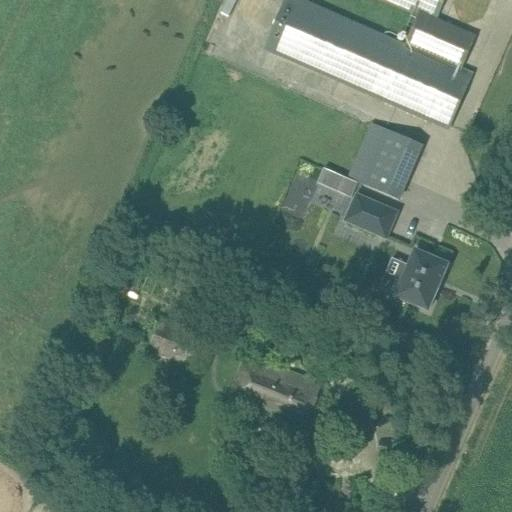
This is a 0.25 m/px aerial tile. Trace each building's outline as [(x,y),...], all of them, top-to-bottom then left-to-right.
[(472,75),(461,70),(474,39),(434,22),(416,14),(405,46),(300,0),(286,0),(265,50),(448,129),(472,75)] [(384,0),(416,14),(434,22),(443,0),(384,0)] [(386,129),(362,185),(399,201),(422,145),(386,129)] [(342,178),(336,192),(353,200),(359,185),(342,178)] [(357,196),(346,221),(386,239),(389,233),(397,213),(357,196)] [(386,239),(379,255),(426,275),(415,300),(441,311),(454,280),(436,272),(442,259),(443,260),(449,246),(424,235),(419,246),(389,233),(386,239)] [(162,319),(148,350),(198,371),(211,340),(162,319)] [(384,332),(362,321),(338,372),(360,383),(384,332)] [(267,404),(265,408),(305,425),(322,385),(256,357),(241,393),(267,404)] [(265,424),(255,449),(281,459),(291,434),(265,424)]
